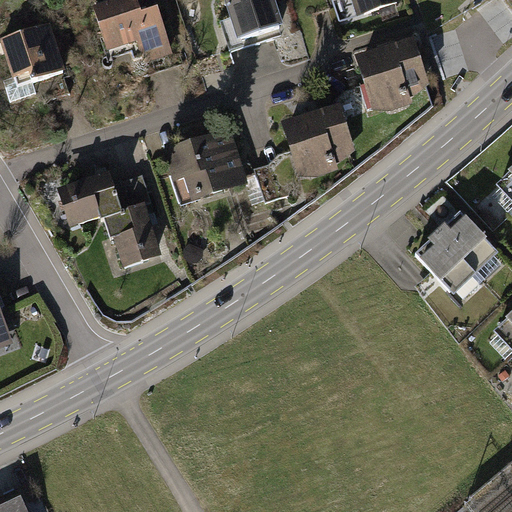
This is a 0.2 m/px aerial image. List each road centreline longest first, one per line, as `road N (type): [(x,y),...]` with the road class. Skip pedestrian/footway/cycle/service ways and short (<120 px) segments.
road 1 (secondary): [(105,380),(338,229),(511,84)]
road 2 (residential): [(0,177),(336,64)]
road 3 (residential): [(0,198),(105,380)]
